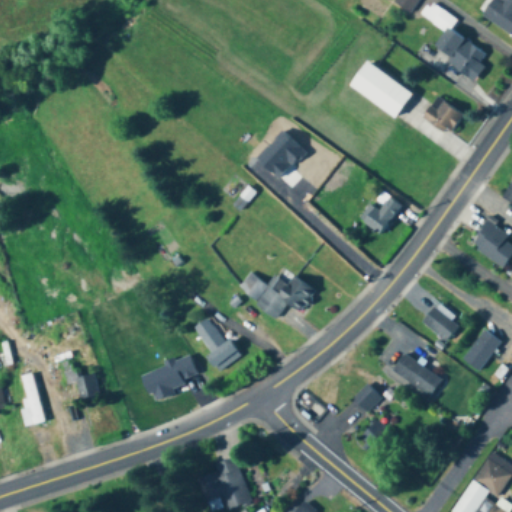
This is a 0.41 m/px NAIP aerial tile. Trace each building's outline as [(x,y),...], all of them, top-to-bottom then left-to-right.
[(413,10),(416,0),(400,0),(398,4),(413,10)] [(511,37),(511,0),(486,0),(477,14),(511,37)] [(484,67),(479,63),(485,55),(447,27),(431,50),(474,81),(484,67)] [(348,87),(395,119),(411,94),(365,62),(348,87)] [(422,117),(448,136),(463,116),(437,97),(422,117)] [(511,203),(511,180),(502,196),(511,203)] [(378,236),(401,208),(382,192),(359,220),(378,236)] [(511,256),(511,241),(486,223),(469,246),(502,269),(511,256)] [(292,276),(287,285),(273,275),(253,305),(275,321),(286,306),(300,315),(315,292),(292,276)] [(433,341),(454,335),(446,307),(425,312),(433,341)] [(207,316),(191,328),(210,354),(205,358),(217,373),(238,357),(207,316)] [(501,343),(485,330),(461,359),(477,373),(501,343)] [(392,371),(429,399),(442,381),(405,354),(392,371)] [(94,374),(79,378),(77,370),(72,371),(70,361),(60,363),(65,386),(76,383),(80,401),(99,396),(94,374)] [(21,377),(26,400),(19,402),(25,428),(43,424),(33,375),(21,377)] [(381,399),(368,385),(351,402),(365,416),(381,399)] [(474,445),(464,439),(454,456),(464,462),(474,445)] [(453,511),(509,511),(511,507),(499,499),(496,505),(486,499),(490,494),(498,499),(511,476),(511,458),(493,447),(453,511)] [(226,511),(251,504),(236,458),(216,464),(219,473),(200,479),(207,501),(222,497),(226,511)] [(312,511),(301,503),(294,511),(312,511)]
